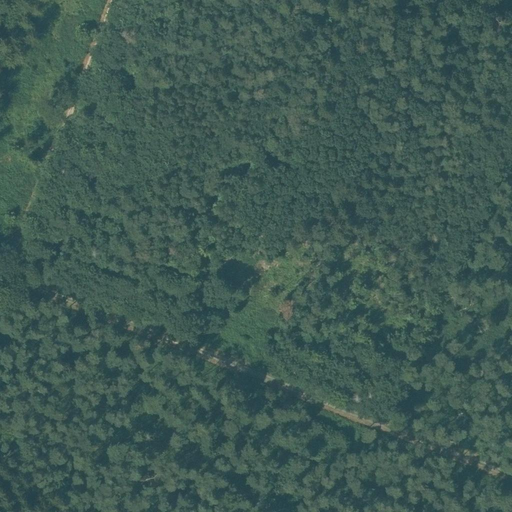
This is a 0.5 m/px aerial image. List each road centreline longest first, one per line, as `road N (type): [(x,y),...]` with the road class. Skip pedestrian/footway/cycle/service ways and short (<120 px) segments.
road 1 (track): [(2,271),(511,480)]
road 2 (track): [(2,271),(110,0)]
